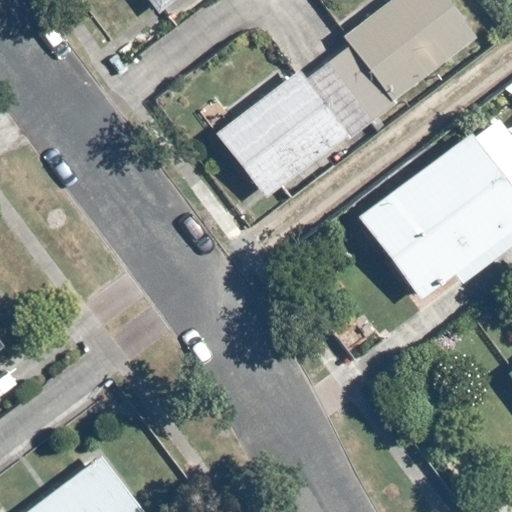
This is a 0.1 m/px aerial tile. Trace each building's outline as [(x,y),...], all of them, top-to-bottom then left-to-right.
[(152,0),(160,10),(172,0),(152,0)] [(393,99),(478,35),(451,0),(374,0),(338,27),(329,34),(212,123),(267,195),(393,99)] [(511,175),(511,135),(494,112),(359,213),(421,295),(455,270),(461,278),(511,240),(511,182),(509,178),(511,175)] [(0,349),(13,341),(0,323),(0,349)] [(147,511),(100,449),(16,511),(147,511)]
